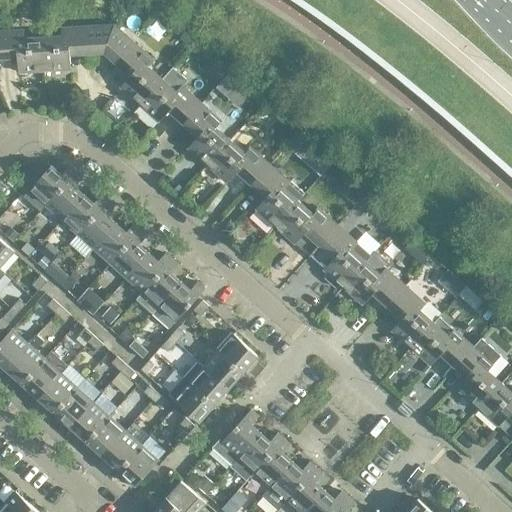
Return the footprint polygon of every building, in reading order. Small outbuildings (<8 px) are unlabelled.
[(62,36),(43,37),(45,71),(71,69),(70,54),(105,53),(114,25),(62,28),(62,36)] [(154,60),(114,25),(105,53),(130,76),(121,87),(140,104),(163,79),(148,66),(154,60)] [(24,30),(0,31),(0,58),(18,57),(19,72),(45,71),(43,37),(25,38),(24,30)] [(176,91),(163,79),(140,104),(159,121),(169,110),(184,123),(202,103),(182,85),(176,91)] [(202,103),(184,123),(198,136),(188,148),(208,165),(231,140),(216,127),(222,121),(202,103)] [(244,152),(231,140),(208,165),(227,182),(237,171),(252,184),(270,164),(250,146),(244,152)] [(298,201),(304,194),(270,164),(252,184),(266,197),(256,208),(276,226),(298,201)] [(46,205),(76,172),(69,166),(62,174),(52,165),(24,196),(41,211),(46,205)] [(76,172),(46,205),(62,220),(84,195),(75,186),(82,178),(76,172)] [(352,184),(345,191),(364,209),(371,202),(352,184)] [(94,203),(84,195),(62,220),(78,234),(108,201),(101,195),(94,203)] [(108,201),(78,234),(94,249),(117,223),(107,215),(114,207),(108,201)] [(312,213),(298,201),(276,226),(295,243),(305,232),(320,245),(338,225),(318,207),(312,213)] [(126,232),(117,223),(94,249),(110,263),(140,230),(133,224),(126,232)] [(366,261),(371,255),(338,225),(320,245),(334,258),(324,269),(344,286),(366,261)] [(140,230),(110,263),(126,277),(149,252),(140,244),(147,236),(140,230)] [(0,267),(14,251),(0,238),(0,267)] [(158,261),(149,252),(126,277),(143,292),(172,259),(166,253),(158,261)] [(172,259),(143,292),(159,306),(181,281),(172,273),(179,265),(172,259)] [(380,274),(366,261),(344,286),(363,304),(373,293),(387,306),(406,286),(385,268),(380,274)] [(55,279),(62,271),(53,263),(46,271),(55,279)] [(476,308),(485,298),(448,267),(439,278),(476,308)] [(47,281),(40,275),(32,285),(38,290),(47,281)] [(181,281),(159,306),(175,321),(205,288),(198,282),(191,290),(181,281)] [(91,284),(80,298),(95,311),(107,298),(91,284)] [(406,286),(387,306),(402,319),(392,330),(411,347),(434,322),(420,310),(425,303),(406,286)] [(17,314),(26,305),(19,299),(11,308),(17,314)] [(56,313),(62,307),(53,299),(47,305),(56,313)] [(201,316),(209,306),(203,300),(194,310),(201,316)] [(66,322),(71,315),(62,307),(56,313),(66,322)] [(17,314),(11,308),(2,318),(9,324),(17,314)] [(448,335),(434,322),(411,347),(431,365),(441,354),(455,367),(473,346),(453,328),(448,335)] [(94,336),(85,327),(79,334),(88,342),(94,336)] [(185,332),(179,327),(170,336),(176,342),(185,332)] [(12,329),(0,342),(0,363),(6,369),(29,344),(12,329)] [(233,333),(218,350),(243,372),(258,356),(233,333)] [(29,344),(6,369),(23,383),(45,358),(36,351),(45,342),(37,335),(29,344)] [(98,351),(103,344),(94,336),(88,342),(98,351)] [(168,351),(176,342),(170,336),(162,346),(168,351)] [(502,383),(488,370),(501,356),(481,338),(473,346),(455,367),(470,380),(460,391),(479,408),(502,383)] [(243,372),(218,350),(204,366),(229,388),(243,372)] [(39,398),(61,373),(68,366),(51,351),(45,358),(23,383),(39,398)] [(126,364),(117,356),(111,363),(120,371),(126,364)] [(141,369),(147,375),(156,365),(149,360),(141,369)] [(229,388),(204,366),(198,361),(184,377),(214,405),(229,388)] [(136,373),(126,364),(120,371),(130,379),(136,373)] [(61,373),(39,398),(55,412),(77,387),(61,373)] [(214,405),(184,377),(169,394),(199,421),(214,405)] [(511,391),(502,383),(479,408),(499,425),(509,414),(511,417),(511,391)] [(159,394),(150,385),(144,392),(153,400),(159,394)] [(77,387),(55,412),(71,427),(93,402),(77,387)] [(169,402),(159,394),(153,400),(162,409),(169,402)] [(93,402),(71,427),(87,441),(110,416),(93,402)] [(232,465),(238,457),(261,432),(251,424),(259,416),(251,409),(223,441),(220,439),(212,447),(232,465)] [(110,416),(87,441),(103,456),(126,431),(110,416)] [(180,424),(189,432),(195,426),(186,417),(180,424)] [(126,431),(103,456),(119,470),(142,445),(126,431)] [(261,432),(238,457),(232,465),(230,466),(247,481),(254,472),(284,439),(278,433),(270,441),(261,432)] [(284,439),(254,472),(271,486),(293,461),(284,453),(291,445),(284,439)] [(142,445),(119,470),(136,485),(159,460),(142,445)] [(287,501),(316,467),(310,461),(302,470),(293,461),(271,486),(262,496),(278,510),(287,501)] [(316,467),(287,501),(299,511),(305,511),(325,490),(316,481),(323,473),(316,467)] [(215,484),(205,475),(196,485),(206,494),(215,484)] [(198,511),(206,503),(181,480),(166,497),(182,511),(198,511)] [(325,490),(305,511),(334,511),(349,496),(342,490),(335,498),(325,490)] [(39,511),(16,491),(1,508),(5,511),(39,511)] [(349,496),(334,511),(349,511),(348,510),(355,502),(349,496)] [(182,511),(166,497),(153,511),(182,511)] [(432,511),(418,499),(406,511),(432,511)]
